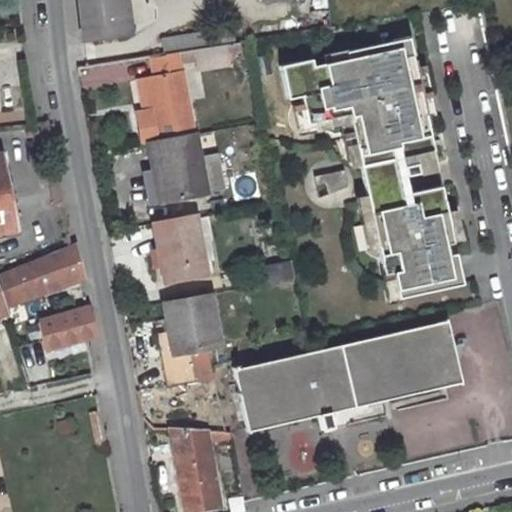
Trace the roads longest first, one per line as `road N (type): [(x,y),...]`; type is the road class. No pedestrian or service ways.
road 1 (residential): [(54,0),(138,511)]
road 2 (residential): [(457,37),(511,271)]
road 3 (unclassified): [(511,472),(347,511)]
